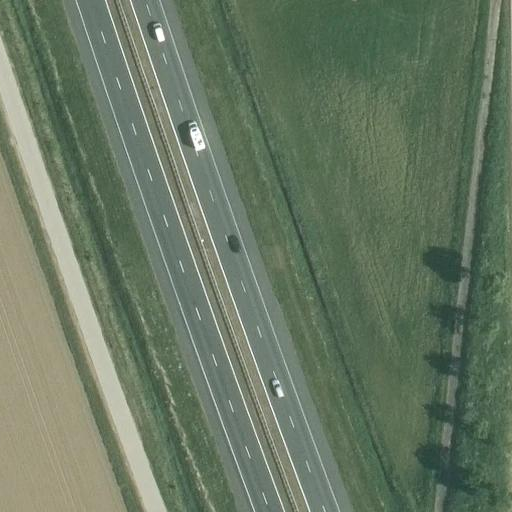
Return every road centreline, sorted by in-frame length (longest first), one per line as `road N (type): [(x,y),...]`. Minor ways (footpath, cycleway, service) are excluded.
road 1 (motorway): [(325,511),(144,0)]
road 2 (motorway): [(89,0),(269,511)]
road 3 (track): [(497,0),(438,511)]
road 4 (tertiary): [(157,511),(0,54)]
